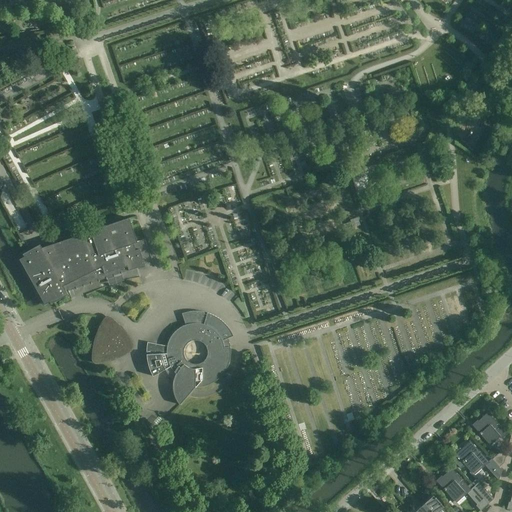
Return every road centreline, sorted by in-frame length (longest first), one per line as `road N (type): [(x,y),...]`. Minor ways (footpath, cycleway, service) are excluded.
road 1 (residential): [(339,511),(490,375)]
road 2 (residential): [(13,334),(111,511)]
